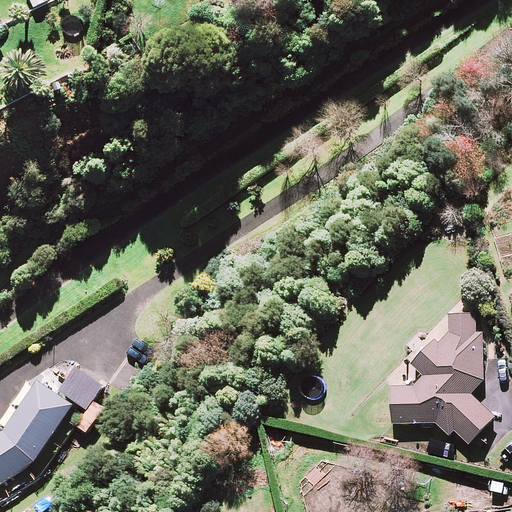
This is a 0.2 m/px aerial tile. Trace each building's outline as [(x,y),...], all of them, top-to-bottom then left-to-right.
[(49,1),(48,0),(29,0),(33,8),(49,1)] [(391,388),(393,425),(437,425),(449,436),(454,431),(469,444),(495,416),(471,395),(484,381),(483,333),(476,334),(476,313),(449,314),(450,339),(436,339),(412,364),(425,376),(415,387),(391,388)] [(103,387),(77,367),(60,390),(86,409),(103,387)] [(73,406),(40,384),(8,431),(0,435),(0,486),(35,462),(73,406)] [(104,410),(95,403),(77,426),(86,433),(104,410)]
